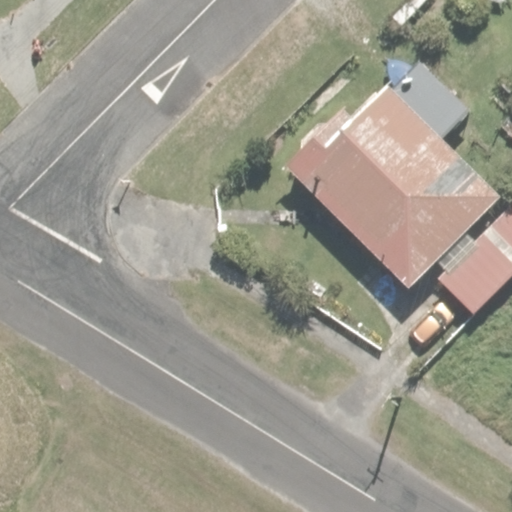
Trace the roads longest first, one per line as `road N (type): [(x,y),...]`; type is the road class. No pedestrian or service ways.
road 1 (residential): [(0,254),(415,511)]
road 2 (residential): [(0,220),(220,0)]
